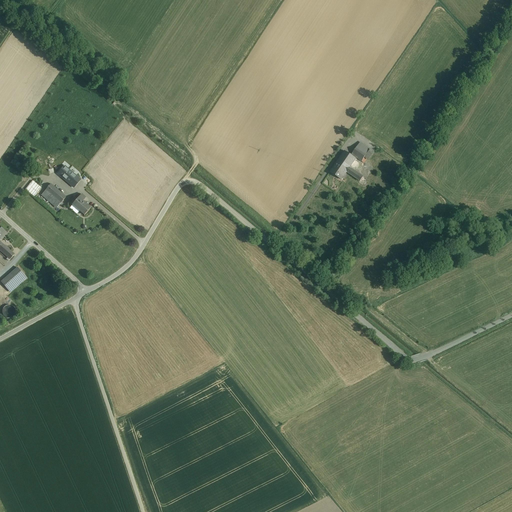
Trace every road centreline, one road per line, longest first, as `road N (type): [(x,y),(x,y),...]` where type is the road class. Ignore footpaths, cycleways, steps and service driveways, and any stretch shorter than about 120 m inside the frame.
road 1 (unclassified): [(511,313),(409,359),(188,181),(122,271),(87,291)]
road 2 (unclassified): [(144,511),(73,299)]
